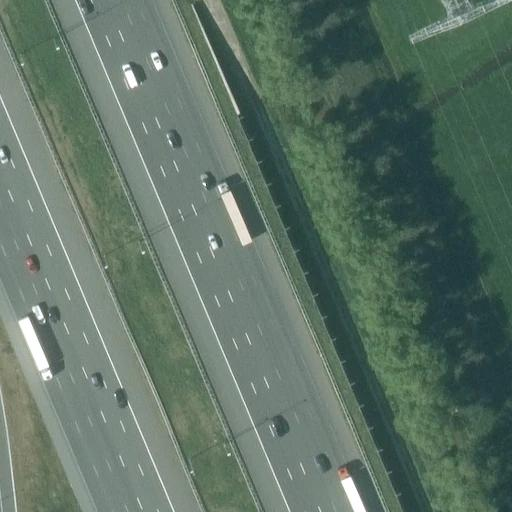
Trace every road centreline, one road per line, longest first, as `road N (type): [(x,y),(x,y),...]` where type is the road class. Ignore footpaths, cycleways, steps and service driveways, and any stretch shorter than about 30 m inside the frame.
road 1 (motorway): [(327,511),(113,0)]
road 2 (motorway): [(0,186),(135,511)]
